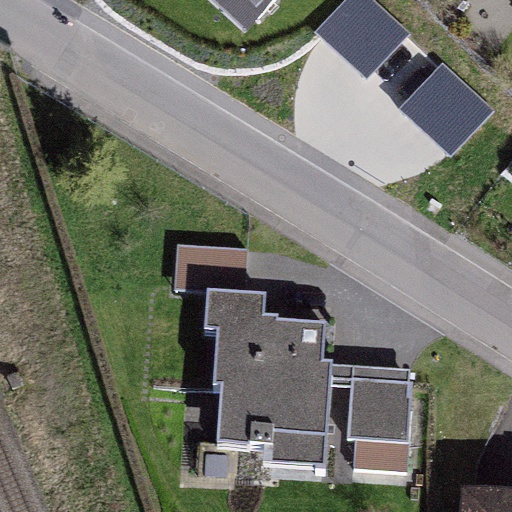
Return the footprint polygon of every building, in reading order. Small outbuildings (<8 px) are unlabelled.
[(194,0),(243,44),(282,0),(194,0)] [(374,0),(346,0),(316,32),(367,80),(411,33),(374,0)] [(444,63),(400,109),(452,156),(495,110),(444,63)] [(178,245),(177,293),(248,295),(249,247),(178,245)] [(323,327),(212,324),(208,468),(320,471),(323,327)] [(511,511),(511,506),(465,503),(464,511),(511,511)]
